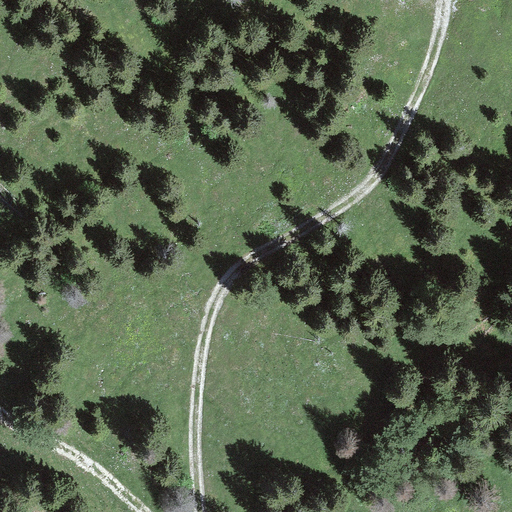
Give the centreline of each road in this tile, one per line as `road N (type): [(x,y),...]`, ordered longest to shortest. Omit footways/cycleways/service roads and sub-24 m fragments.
road 1 (track): [(201,511),(200,349),(221,279),(360,193),(387,160),(429,64),(446,0)]
road 2 (track): [(146,511),(101,469),(0,413)]
